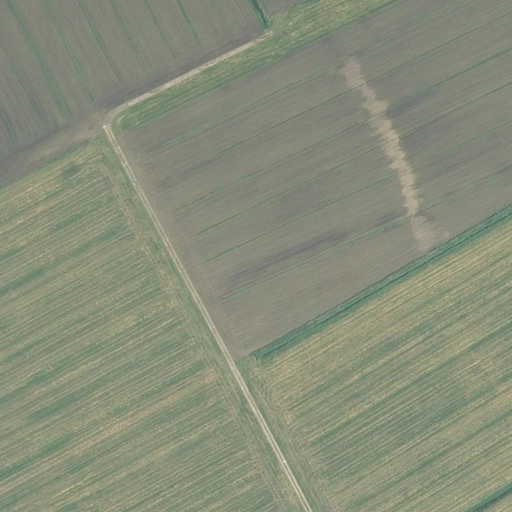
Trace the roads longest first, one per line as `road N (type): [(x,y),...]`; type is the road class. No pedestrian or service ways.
road 1 (track): [(307,511),(105,126)]
road 2 (track): [(105,126),(110,113),(272,31)]
